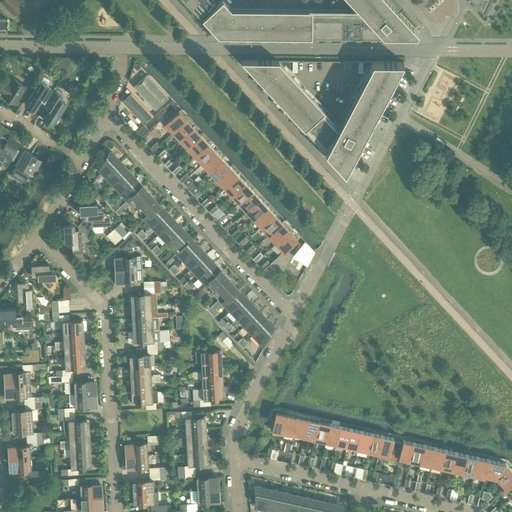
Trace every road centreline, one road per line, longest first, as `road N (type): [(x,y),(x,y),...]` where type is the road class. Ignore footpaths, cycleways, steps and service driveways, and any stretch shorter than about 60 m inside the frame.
road 1 (residential): [(114,511),(103,310),(31,240)]
road 2 (residential): [(292,315),(107,118)]
road 3 (residential): [(433,51),(351,202)]
road 4 (residential): [(237,462),(238,423),(292,315)]
road 5 (residential): [(366,494),(237,462)]
road 6 (residential): [(292,315),(351,202)]
